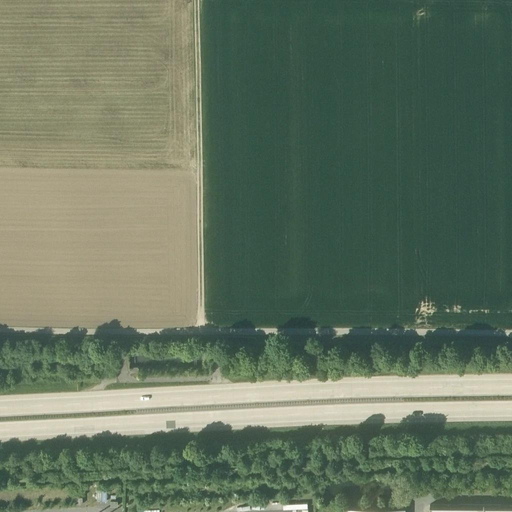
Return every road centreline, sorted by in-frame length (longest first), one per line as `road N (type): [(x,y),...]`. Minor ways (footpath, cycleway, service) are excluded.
road 1 (motorway): [(511,389),(0,409)]
road 2 (motorway): [(0,431),(511,412)]
road 3 (track): [(511,333),(0,329)]
road 4 (track): [(201,331),(196,0)]
